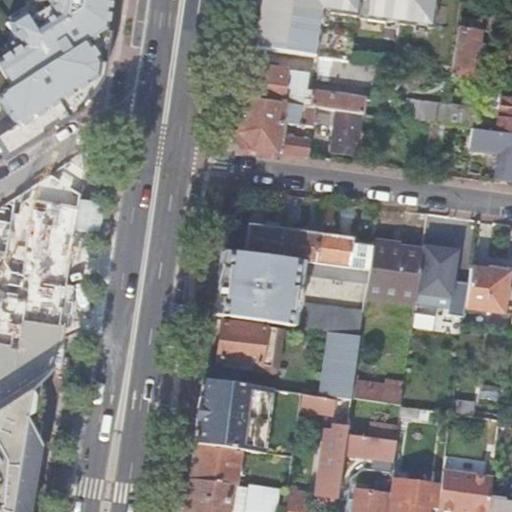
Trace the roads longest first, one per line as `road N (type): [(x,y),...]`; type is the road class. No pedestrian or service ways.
road 1 (residential): [(511,210),(156,166)]
road 2 (primary): [(156,166),(107,511)]
road 3 (residential): [(0,194),(166,87)]
